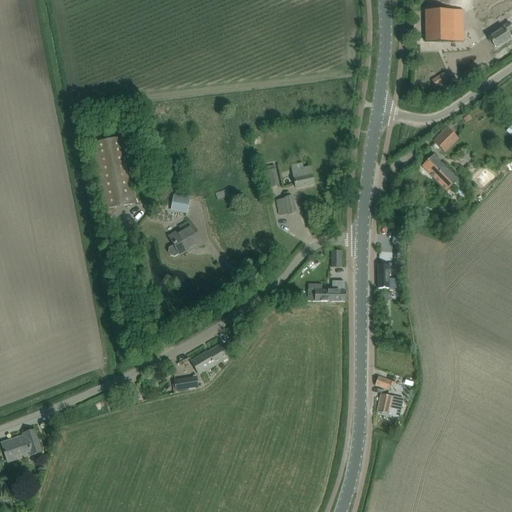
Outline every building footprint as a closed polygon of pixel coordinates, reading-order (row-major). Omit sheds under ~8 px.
[(485,8),(474,15),(481,27),(492,20),(495,25),(511,14),(511,6),(507,0),(500,0),(486,10),(485,8)] [(462,10),(424,11),(425,43),(463,42),(462,10)] [(496,33),(488,38),(495,48),(511,37),(511,28),(508,23),(495,31),(496,33)] [(447,80),(443,73),(431,82),(435,88),(447,80)] [(457,139),(446,129),(434,142),(444,152),(457,139)] [(258,130),(250,131),(252,146),(260,145),(258,130)] [(123,136),(91,142),(104,209),(135,203),(123,136)] [(433,155),(421,167),(446,192),(457,181),(438,162),(439,161),(433,155)] [(310,167),(292,171),(295,188),(313,185),(310,167)] [(275,170),(268,171),(271,187),(278,186),(275,170)] [(231,185),(218,190),(221,199),(235,194),(231,185)] [(311,186),(294,190),(295,196),(313,192),(311,186)] [(279,216),(287,214),(288,215),(296,213),(292,197),(289,197),(288,192),(283,193),(284,198),(284,199),(276,201),(279,216)] [(174,196),(171,210),(186,213),(189,199),(174,196)] [(181,230),(169,237),(173,245),(168,248),(168,252),(170,255),(173,257),(179,253),(179,255),(187,250),(188,252),(202,244),(189,222),(179,228),(181,230)] [(394,233),(392,245),(401,246),(403,234),(394,233)] [(341,251),(331,251),(331,267),(341,267),(341,251)] [(384,265),(377,265),(378,289),(384,289),(388,289),(396,289),(396,279),(388,279),(388,265),(384,265)] [(321,291),(307,291),(307,297),(307,302),(344,302),(344,291),(344,282),(332,282),(332,291),(321,291)] [(234,349),(230,343),(225,346),(228,352),(234,349)] [(221,344),(191,362),(199,375),(229,357),(221,344)] [(401,353),(400,375),(410,376),(411,354),(401,353)] [(196,377),(174,381),(176,391),(198,387),(196,377)] [(388,391),(391,381),(377,377),(374,386),(388,391)] [(400,386),(399,390),(412,395),(413,391),(400,386)] [(396,398),(384,395),(380,395),(376,412),(392,416),(396,398)] [(1,444),(6,462),(15,460),(14,457),(29,452),(30,456),(41,452),(34,430),(23,434),(24,437),(1,444)]
